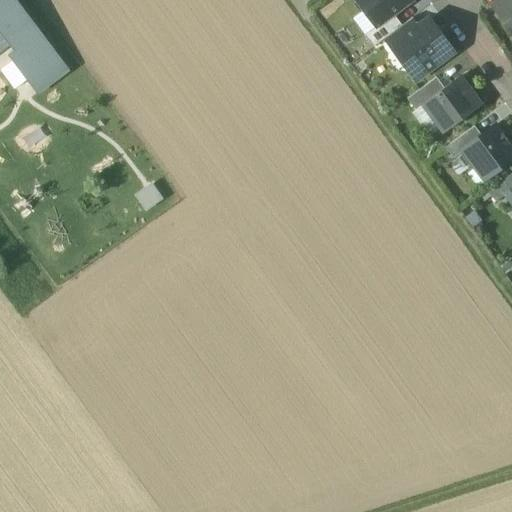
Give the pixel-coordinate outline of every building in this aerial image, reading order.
[(0,0),(0,48),(7,43),(14,52),(10,54),(37,91),(65,70),(13,0),(0,0)] [(412,0),(355,0),(376,27),(393,14),(412,0)] [(511,0),(503,0),(493,8),(511,32),(511,0)] [(393,14),(376,27),(364,35),(373,47),(383,40),(402,26),(393,14)] [(402,26),(383,40),(392,52),(397,48),(396,47),(421,29),(412,18),(402,26)] [(421,29),(396,47),(397,48),(392,52),(411,77),(416,73),(418,76),(421,74),(427,75),(437,67),(438,61),(451,52),(429,23),(421,29)] [(444,88),(423,104),(423,105),(444,133),(459,121),(465,122),(466,117),(481,105),(460,77),(444,88)] [(436,78),(407,99),(416,111),(423,105),(423,104),(444,88),(436,78)] [(474,126),(445,148),(453,158),(463,151),(463,150),(481,136),(474,126)] [(481,136),(463,150),(463,151),(485,179),(511,159),(511,149),(508,145),(510,144),(502,134),(501,135),(494,126),(481,136)] [(511,174),(489,192),(496,202),(506,195),(506,194),(511,189),(511,174)] [(135,197),(145,211),(162,199),(152,185),(135,197)]
